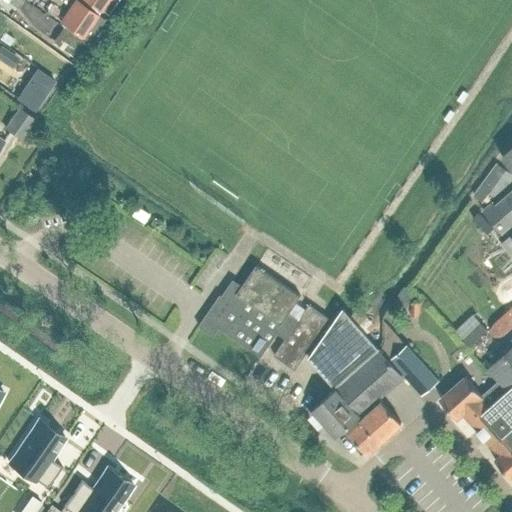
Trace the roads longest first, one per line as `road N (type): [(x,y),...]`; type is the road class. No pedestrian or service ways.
road 1 (tertiary): [(343,490),(0,252)]
road 2 (unknown): [(0,371),(194,511)]
road 3 (unclassified): [(343,490),(435,411),(511,498)]
